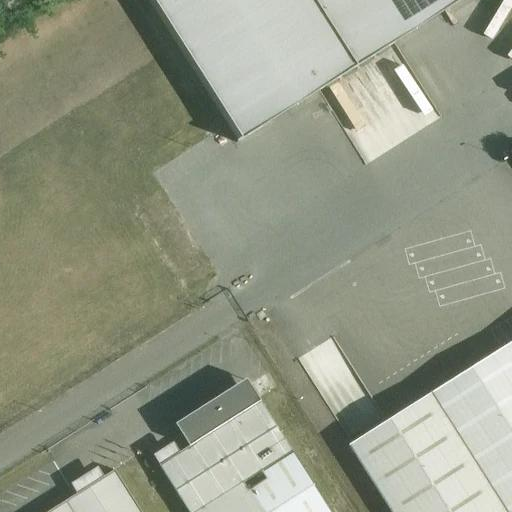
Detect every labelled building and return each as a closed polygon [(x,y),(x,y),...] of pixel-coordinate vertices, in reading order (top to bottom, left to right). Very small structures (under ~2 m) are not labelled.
[(146,0),(197,81),(237,143),(335,81),(462,0),(146,0)] [(222,133),(206,142),(215,157),(231,148),(222,133)] [(186,152),(195,169),(212,160),(202,143),(186,152)] [(511,511),(511,342),(349,446),(391,511),(511,511)] [(189,447),(159,466),(170,483),(188,511),(330,511),(292,453),(293,452),(274,422),(260,401),(255,405),(245,388),(183,427),(194,444),(189,447)] [(141,511),(115,470),(49,511),(141,511)]
